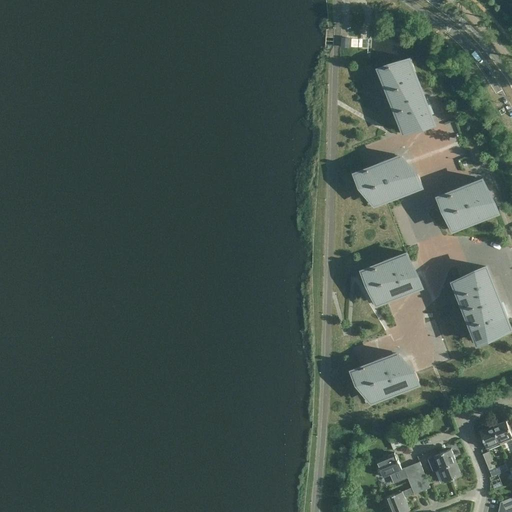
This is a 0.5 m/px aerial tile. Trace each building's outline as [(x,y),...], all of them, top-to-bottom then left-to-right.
[(376,70),(400,133),(410,129),(411,130),(431,123),(428,116),(432,114),(426,99),(424,100),(414,75),(417,74),(411,59),(403,62),(402,60),(376,70)] [(405,191),(422,184),(419,175),(418,176),(419,177),(412,179),(411,176),(410,176),(402,157),(398,159),(397,158),(388,161),(387,160),(356,172),(370,206),(405,192),(405,191)] [(491,200),(483,180),(478,182),(478,181),(460,187),(461,189),(439,197),(452,230),(481,218),(481,217),(496,211),(492,200),(491,200)] [(425,287),(413,256),(398,262),(398,260),(367,272),(380,307),(416,293),(415,291),(425,287)] [(504,305),(502,306),(487,269),(456,281),(478,339),(488,335),(489,337),(509,329),(506,322),(510,321),(504,305)] [(417,386),(405,354),(390,360),(390,359),(359,371),(372,405),(408,391),(407,390),(417,386)] [(493,425),(501,444),(508,441),(509,444),(511,442),(511,432),(507,420),(493,425)] [(501,444),(493,425),(481,430),(488,449),(501,444)] [(438,469),(457,461),(452,448),(427,458),(433,472),(439,470),(438,469)] [(496,467),(490,451),(484,453),(491,470),(496,467)] [(384,476),(403,468),(399,459),(398,459),(395,452),(377,460),(381,469),(384,476)] [(420,476),(426,474),(421,461),(415,463),(420,476)] [(438,469),(439,470),(444,482),(462,474),(457,461),(438,469)] [(496,467),(491,470),(493,475),(509,469),(507,463),(496,467)] [(420,476),(425,489),(431,487),(426,474),(420,476)] [(425,489),(420,476),(410,480),(413,487),(403,491),(396,493),(386,497),(392,511),(404,511),(411,509),(405,495),(415,492),(415,493),(425,489)] [(506,507),(511,503),(511,496),(503,500),(506,507)] [(503,500),(502,501),(499,511),(507,511),(506,507),(503,500)]
